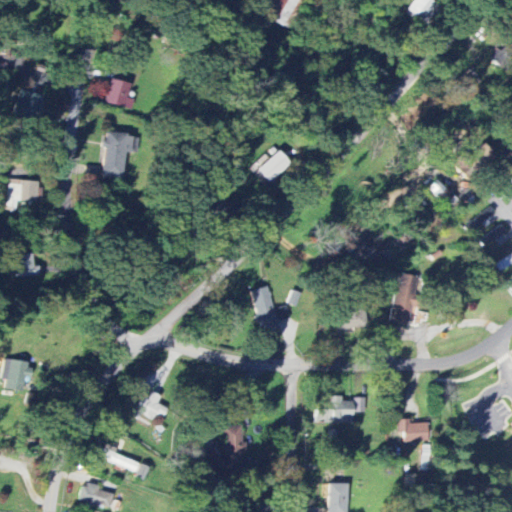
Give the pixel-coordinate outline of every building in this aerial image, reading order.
[(296,0),(262,0),(255,14),(283,28),(296,0)] [(412,0),(405,11),(426,25),(438,7),(427,0),(412,0)] [(122,109),(127,85),(108,81),(104,105),(122,109)] [(37,96),(17,92),(11,119),(33,123),(37,104),(36,104),(37,96)] [(99,178),(120,180),(122,154),(128,155),(129,136),(104,133),(103,142),(102,142),(99,178)] [(459,175),(492,162),(486,148),(453,162),(459,175)] [(256,171),(268,184),(288,165),(276,152),(256,171)] [(511,179),(502,198),(509,202),(511,196),(511,179)] [(35,203),(35,183),(6,181),(5,211),(16,212),(16,202),(35,203)] [(492,214),(487,208),(462,228),(467,234),(492,214)] [(478,243),(483,248),(502,231),(498,226),(478,243)] [(498,273),(511,263),(511,253),(493,265),(498,273)] [(12,278),(36,277),(36,267),(31,267),(30,256),(11,256),(12,278)] [(405,327),(416,278),(398,274),(387,322),(405,327)] [(248,292),(256,324),(258,324),(261,335),(277,330),(266,287),(248,292)] [(338,331),(364,329),(363,308),(337,310),(338,331)] [(3,390),(21,393),(26,364),(3,360),(0,374),(0,380),(5,382),(3,390)] [(162,419),(166,409),(155,405),(159,397),(150,393),(147,399),(138,395),(129,417),(137,420),(139,416),(151,421),(153,415),(162,419)] [(351,403),(340,402),(340,397),(324,397),(323,402),(314,402),(314,424),(351,425),(351,403)] [(363,399),(352,399),(352,413),(364,413),(363,399)] [(427,442),(426,424),(408,424),(408,420),(397,421),(397,434),(403,434),(403,443),(427,442)] [(198,459),(198,478),(241,477),(240,444),(239,426),(222,427),(222,459),(198,459)] [(136,464),(96,449),(93,458),(132,473),(136,464)] [(344,511),(345,485),(326,485),(325,511),(344,511)] [(107,509),(110,492),(79,486),(76,503),(107,509)]
